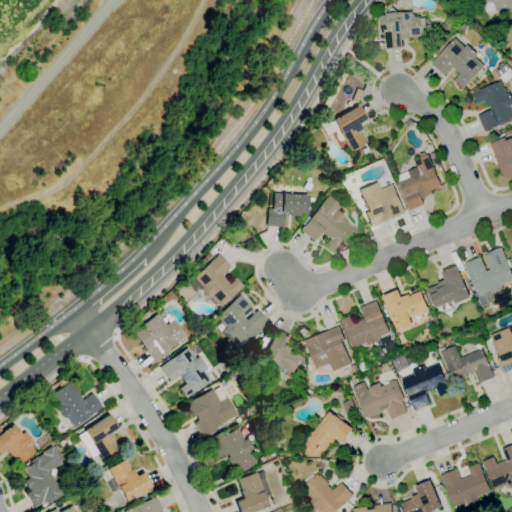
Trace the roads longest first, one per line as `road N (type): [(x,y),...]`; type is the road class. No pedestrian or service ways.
road 1 (secondary): [(0,397),(188,241),(274,138),(363,0)]
road 2 (secondary): [(334,0),(252,130),(141,254)]
road 3 (residential): [(511,207),(304,295),(286,266)]
road 4 (residential): [(76,310),(138,398),(199,511)]
road 5 (residential): [(405,94),(444,122),(483,218)]
road 6 (residential): [(511,410),(386,463)]
